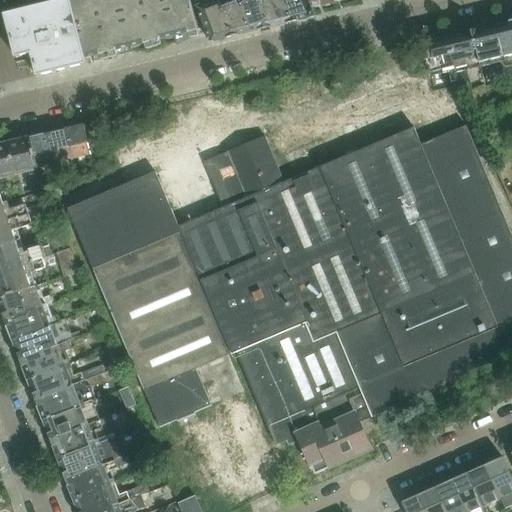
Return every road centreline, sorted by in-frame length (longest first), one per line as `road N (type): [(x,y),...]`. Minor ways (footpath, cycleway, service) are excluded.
road 1 (residential): [(471,0),(0,114)]
road 2 (residential): [(359,490),(511,423)]
road 3 (residential): [(46,511),(0,394)]
